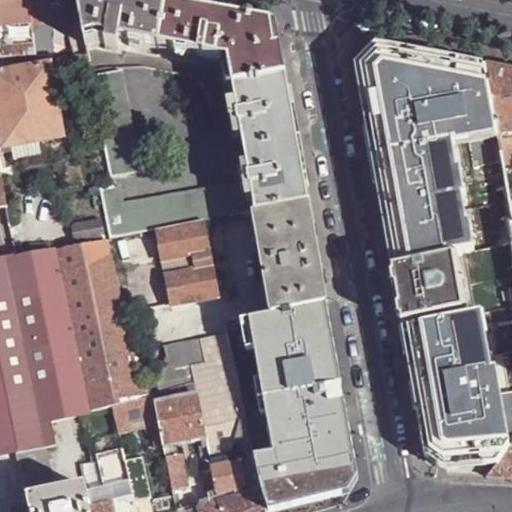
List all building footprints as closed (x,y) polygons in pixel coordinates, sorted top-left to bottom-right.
[(0,0),(0,27),(32,26),(29,0),(0,0)] [(64,0),(29,0),(32,26),(33,30),(56,27),(69,25),(64,0)] [(131,0),(77,0),(86,47),(96,44),(97,39),(108,42),(107,47),(119,50),(121,43),(131,45),(131,48),(142,50),(142,47),(159,51),(167,7),(131,0)] [(167,7),(159,51),(176,54),(176,56),(186,59),(187,56),(204,59),(204,60),(228,65),(238,114),(230,116),(232,128),(240,127),(250,178),(257,214),(309,205),(281,51),(276,52),(273,38),(260,24),(167,7)] [(33,30),(32,26),(0,27),(0,45),(1,59),(37,60),(35,48),(33,30)] [(35,48),(55,46),(54,34),(56,27),(33,30),(35,48)] [(37,60),(58,60),(55,46),(35,48),(37,60)] [(459,259),(463,258),(458,230),(469,228),(464,202),(453,204),(448,176),(458,174),(453,146),(456,145),(455,135),(495,128),(484,67),(383,48),(374,50),(355,68),(392,271),(454,260),(459,259)] [(65,137),(52,64),(11,71),(6,72),(0,73),(0,119),(5,148),(65,137)] [(511,72),(486,67),(499,137),(511,135),(511,134),(511,72)] [(122,72),(93,78),(113,180),(142,174),(122,72)] [(495,128),(455,135),(456,145),(457,148),(498,141),(495,128)] [(502,156),(504,168),(511,167),(511,135),(499,137),(502,156)] [(448,176),(453,204),(464,202),(467,201),(461,173),(458,174),(448,176)] [(257,214),(250,178),(242,179),(243,185),(228,188),(234,219),(255,215),(257,214)] [(216,222),(210,191),(124,206),(121,188),(115,189),(114,186),(101,189),(112,241),(156,233),(207,223),(216,222)] [(228,188),(210,191),(216,222),(234,219),(228,188)] [(328,305),(309,205),(257,214),(255,215),(273,316),(328,305)] [(107,242),(103,220),(75,226),(79,247),(106,242),(107,242)] [(213,252),(207,223),(156,233),(162,261),(213,252)] [(458,230),(463,258),(477,255),(471,227),(469,228),(458,230)] [(131,353),(106,242),(79,247),(58,251),(87,388),(124,378),(119,355),(131,353)] [(17,257),(0,260),(0,457),(17,454),(47,447),(55,446),(50,423),(82,415),(93,412),(87,388),(58,251),(17,258),(17,257)] [(216,267),(213,252),(162,261),(166,277),(216,267)] [(454,260),(464,314),(469,313),(459,259),(454,260)] [(392,271),(402,326),(464,314),(454,260),(440,262),(392,271)] [(222,297),(216,267),(166,277),(172,306),(222,297)] [(359,478),(328,305),(273,316),(248,320),(277,452),(255,456),(264,488),(269,511),(285,511),(348,495),(359,478)] [(482,317),(473,319),(477,345),(487,343),(482,317)] [(499,467),(503,461),(511,444),(511,389),(501,392),(496,368),(492,369),(487,343),(477,345),(473,319),(403,331),(426,456),(440,469),(447,472),(456,471),(499,467)] [(235,361),(228,334),(201,339),(206,364),(194,367),(197,383),(238,374),(235,361)] [(206,364),(201,339),(165,346),(168,364),(169,371),(194,367),(206,364)] [(148,397),(139,355),(132,357),(131,353),(119,355),(124,378),(87,388),(93,412),(111,408),(116,406),(148,397)] [(197,383),(194,367),(169,371),(168,364),(155,367),(161,393),(179,388),(197,383)] [(253,439),(238,374),(197,383),(199,394),(208,433),(209,440),(211,447),(212,454),(215,465),(233,461),(237,442),(253,439)] [(208,433),(199,394),(197,383),(179,388),(161,393),(157,394),(158,402),(161,411),(167,440),(208,433)] [(148,397),(116,406),(120,423),(161,411),(158,402),(157,394),(148,397)] [(120,423),(116,406),(111,408),(114,424),(120,423)] [(96,430),(95,435),(106,488),(133,481),(131,471),(120,423),(114,424),(99,427),(96,430)] [(211,447),(209,440),(203,441),(204,448),(211,447)] [(511,479),(511,444),(503,461),(499,467),(489,479),(495,479),(511,479)] [(212,454),(211,447),(204,448),(205,455),(212,454)] [(192,483),(185,449),(169,453),(176,486),(192,483)] [(215,465),(212,454),(205,455),(210,478),(217,476),(215,465)] [(234,464),(233,461),(215,465),(217,476),(220,490),(222,499),(240,494),(234,464)] [(269,511),(264,488),(249,492),(242,463),(234,464),(240,494),(243,511),(269,511)] [(150,486),(146,467),(131,471),(133,481),(135,489),(150,486)] [(220,490),(217,476),(210,478),(208,478),(211,492),(213,492),(220,490)] [(89,493),(88,491),(85,478),(25,490),(29,506),(30,511),(92,511),(91,505),(89,493)] [(135,489),(133,481),(106,488),(89,493),(91,505),(136,493),(135,489)] [(25,490),(24,484),(16,485),(11,510),(29,506),(25,490)] [(156,511),(150,486),(135,489),(136,493),(139,511),(156,511)] [(222,499),(220,490),(213,492),(215,501),(222,499)] [(139,511),(136,493),(91,505),(92,511),(139,511)] [(243,511),(240,494),(222,499),(225,511),(243,511)] [(176,511),(181,511),(178,496),(165,499),(167,511),(176,511)] [(225,511),(222,499),(215,501),(181,511),(225,511)]
